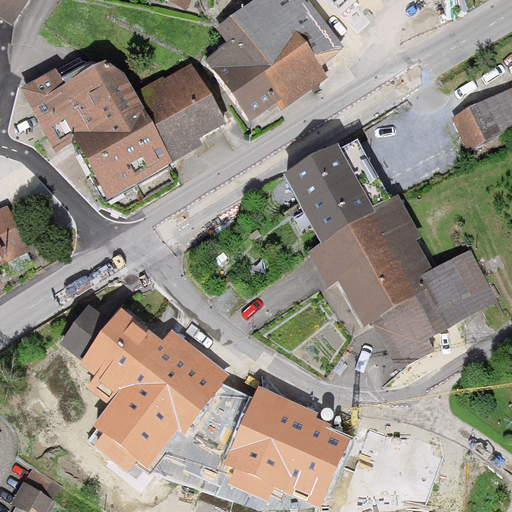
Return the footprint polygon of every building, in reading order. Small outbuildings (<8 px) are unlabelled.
[(27,0),(0,0),(0,16),(12,24),(27,0)] [(190,0),(165,0),(187,9),(190,0)] [(302,10),(294,0),(263,0),(215,35),(225,49),(205,64),(249,125),(276,105),(281,112),(320,83),(314,75),(340,56),(305,8),(302,10)] [(354,0),(326,0),(340,14),(354,0)] [(125,73),(107,59),(65,83),(56,68),(21,89),(57,152),(76,141),(110,199),(176,161),(136,92),(125,73)] [(227,124),(190,61),(136,92),(176,161),(202,146),(198,140),(227,124)] [(511,88),(452,118),(468,149),(511,126),(511,88)] [(340,148),(337,143),(281,175),(321,244),(379,211),(376,206),(391,197),(357,138),(340,148)] [(376,206),(379,211),(321,244),(308,252),(329,289),(339,284),(362,326),(373,320),(430,288),(422,274),(431,269),(414,239),(421,235),(397,193),(391,197),(376,206)] [(0,286),(3,285),(0,278),(0,263),(28,249),(6,207),(0,209),(0,286)] [(470,247),(431,269),(422,274),(430,288),(373,320),(400,367),(432,348),(427,338),(499,297),(470,247)] [(223,384),(230,374),(170,330),(164,339),(120,306),(110,319),(89,303),(59,342),(83,360),(80,364),(96,375),(88,386),(111,404),(94,426),(103,433),(94,445),(130,472),(138,460),(152,471),(178,433),(183,437),(223,384)] [(183,437),(178,433),(152,471),(260,510),(321,509),(275,487),(268,502),(228,483),(235,467),(224,461),(252,397),(223,384),(183,437)] [(275,487),(321,509),(352,437),(328,427),(330,423),(316,417),(318,411),(258,386),(224,461),(235,467),(228,483),(268,502),(275,487)] [(401,433),(366,420),(342,484),(417,511),(426,511),(450,452),(408,436),(401,433)] [(32,471),(12,504),(17,507),(13,511),(48,511),(55,501),(52,499),(59,487),(32,471)]
